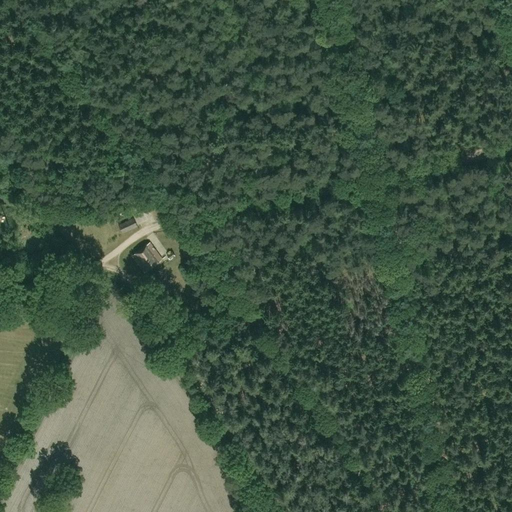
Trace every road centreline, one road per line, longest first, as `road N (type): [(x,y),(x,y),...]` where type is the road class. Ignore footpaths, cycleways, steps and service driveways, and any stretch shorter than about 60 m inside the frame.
road 1 (track): [(110,258),(155,227),(511,143)]
road 2 (track): [(183,216),(400,511)]
road 3 (track): [(456,511),(379,173)]
road 4 (track): [(110,258),(146,295),(288,511)]
